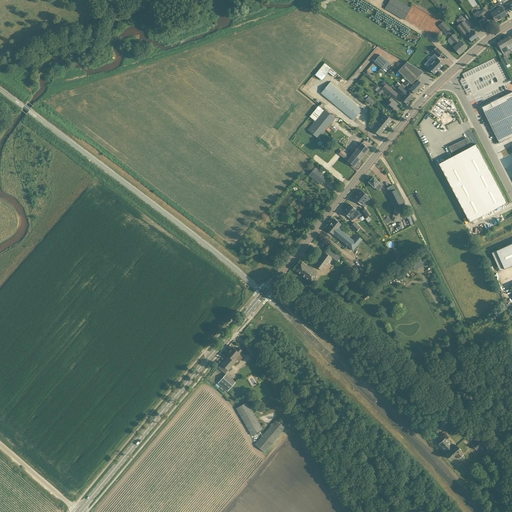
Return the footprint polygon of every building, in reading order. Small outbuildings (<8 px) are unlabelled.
[(411,9),(407,6),(397,0),(389,0),(385,8),(404,20),(411,9)] [(506,15),(502,7),(500,5),(503,3),(501,0),(496,0),(499,4),(494,7),(501,18),(506,15)] [(511,0),(501,0),(503,3),(504,3),(506,7),(509,5),(511,9),(511,0)] [(495,21),(501,18),(494,7),(488,10),(486,6),(483,8),(484,11),(485,11),(489,18),(492,16),(495,21)] [(485,11),(484,11),(478,15),(475,17),(477,21),(482,28),(488,23),(485,18),(488,16),(489,18),(485,11)] [(477,36),(474,32),(473,30),(472,31),(464,20),(456,27),(464,38),(467,36),(471,41),(477,36)] [(438,25),(450,39),(449,42),(454,48),(459,54),(466,47),(462,41),(456,34),(455,34),(445,22),(444,23),(443,21),(438,25)] [(503,54),(509,50),(507,47),(508,46),(504,38),(497,42),(496,42),(503,54)] [(443,55),(437,48),(433,52),(439,59),(443,55)] [(392,65),(389,63),(389,62),(380,55),(374,62),(383,69),(386,72),(392,65)] [(501,58),(505,66),(510,63),(506,56),(501,58)] [(428,67),(427,68),(434,74),(443,64),(444,64),(437,57),(437,58),(428,67)] [(335,75),(337,72),(325,62),(319,70),(326,75),(329,71),(335,75)] [(398,71),(404,77),(412,84),(414,83),(417,80),(417,79),(424,72),(423,71),(407,62),(398,71)] [(409,88),(415,94),(423,85),(417,79),(417,80),(414,83),(412,84),(404,77),(401,80),(403,82),(401,85),(405,88),(407,86),(409,88)] [(407,104),(409,100),(413,96),(397,82),(393,87),(403,96),(401,98),(407,104)] [(362,110),(329,83),(321,93),(353,120),(362,110)] [(386,83),(381,88),(393,99),(398,94),(386,83)] [(380,94),(383,91),(380,88),(378,86),(375,90),(380,94)] [(511,136),(511,91),(481,107),(499,143),(511,136)] [(371,105),(375,101),(369,96),(366,100),(371,105)] [(391,98),(388,101),(386,101),(384,104),(384,105),(394,114),(399,109),(395,105),(397,103),(398,104),(391,98)] [(324,109),(317,118),(314,121),(325,130),(335,118),(324,109)] [(392,120),(385,114),(378,122),(372,129),(379,135),(392,120)] [(318,138),(325,130),(314,121),(308,130),(318,138)] [(453,156),(439,164),(470,222),(507,202),(476,144),(471,146),(467,138),(449,147),(453,156)] [(361,142),(352,153),(361,159),(369,149),(361,142)] [(355,167),(361,159),(352,153),(349,156),(347,154),(343,158),(355,167)] [(327,177),(323,173),(315,167),(309,175),(320,184),(327,177)] [(368,182),(378,191),(381,187),(384,185),(380,181),(379,182),(373,177),(368,182)] [(396,208),(403,204),(396,189),(395,190),(389,193),(388,193),(396,208)] [(354,199),(361,204),(364,207),(367,203),(366,201),(365,199),(368,195),(362,190),(354,199)] [(354,214),(357,211),(358,210),(350,204),(343,212),(349,217),(351,221),(356,217),(354,214)] [(360,212),(365,219),(370,215),(365,209),(360,212)] [(338,227),(341,224),(334,219),(326,229),(353,250),(362,239),(357,235),(352,241),(339,229),(340,229),(338,227)] [(356,231),(360,227),(354,222),(350,226),(356,231)] [(511,243),(496,250),(504,269),(511,265),(511,243)] [(326,268),(325,267),(331,257),(330,257),(333,254),(330,252),(332,248),(331,246),(325,253),(324,252),(314,265),(322,271),(323,269),(325,270),(326,268)] [(310,282),(317,273),(302,262),(295,270),(310,282)] [(344,269),(350,274),(354,270),(348,264),(344,269)] [(379,290),(387,285),(385,282),(377,287),(379,290)] [(232,369),(231,367),(237,360),(235,358),(240,353),(239,353),(242,350),(238,347),(236,350),(233,347),(227,354),(228,356),(218,367),(225,373),(228,370),(229,369),(231,371),(232,369)] [(228,391),(236,382),(227,373),(218,383),(228,391)] [(252,435),(263,429),(247,402),(236,408),(252,435)] [(264,452),(285,428),(276,420),(255,444),(264,452)] [(437,433),(443,428),(438,423),(437,424),(435,423),(434,424),(437,428),(434,431),(437,433)] [(456,446),(454,444),(452,446),(445,438),(439,444),(448,453),(456,446)] [(482,451),(487,446),(484,442),(484,441),(484,440),(483,441),(482,440),(482,439),(482,438),(481,439),(480,438),(474,444),(473,443),(473,444),(472,445),(473,446),(472,447),(473,447),(474,447),(475,448),(474,449),(475,449),(476,449),(476,450),(477,449),(478,449),(479,449),(478,448),(478,447),(482,451)] [(450,459),(455,455),(455,454),(457,455),(456,456),(457,458),(458,457),(463,453),(460,450),(461,450),(457,445),(456,446),(448,453),(447,455),(450,459)] [(463,461),(459,464),(465,470),(468,468),(463,461)]
